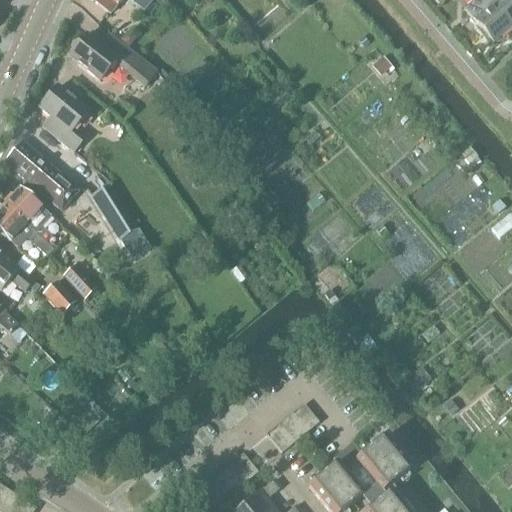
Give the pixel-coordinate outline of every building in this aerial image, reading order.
[(97,0),(94,4),(109,16),(121,0),(126,0),(143,13),(153,1),(151,0),(97,0)] [(213,0),(205,0),(195,9),(203,19),(218,6),(213,0)] [(510,28),(485,0),(474,0),(463,10),(492,44),(510,28)] [(511,0),(485,0),(510,28),(511,26),(511,0)] [(67,59),(99,84),(114,65),(144,89),(156,74),(107,35),(97,48),(84,38),(82,40),(81,39),(74,47),(75,49),(67,59)] [(38,111),(50,121),(43,129),(73,155),(82,144),(71,134),(87,115),(56,89),(38,111)] [(3,164),(60,213),(63,215),(57,222),(63,228),(61,229),(93,259),(100,251),(96,248),(104,239),(96,232),(97,231),(77,213),(76,213),(67,205),(78,193),(20,144),(3,164)] [(84,186),(106,205),(116,194),(95,175),(84,186)] [(18,190),(3,207),(39,240),(45,232),(31,220),(40,210),(18,190)] [(39,240),(3,207),(0,210),(0,235),(17,251),(26,241),(46,259),(52,252),(39,240)] [(0,293),(10,282),(24,294),(31,285),(10,267),(0,258),(0,293)] [(62,278),(83,303),(95,293),(74,268),(62,278)] [(42,296),(61,319),(75,307),(56,284),(42,296)] [(0,329),(9,337),(17,328),(5,315),(6,313),(0,308),(0,329)] [(303,406),(293,414),(308,433),(318,425),(303,406)] [(293,414),(284,421),(299,440),(308,433),(293,414)] [(284,421),(275,429),(290,448),(299,440),(284,421)] [(290,448),(275,429),(265,437),(280,455),(290,448)] [(383,438),(361,456),(355,462),(355,463),(381,494),(410,471),(383,438)] [(332,461),(336,465),(343,473),(355,463),(355,462),(361,456),(352,445),(332,461)] [(242,456),(232,464),(248,482),(257,474),(242,456)] [(232,464),(223,471),(238,490),(248,482),(232,464)] [(336,465),(307,488),(326,511),(344,511),(363,497),(343,473),(336,465)] [(223,471),(214,479),(229,497),(238,490),(223,471)] [(214,479),(205,486),(220,505),(229,497),(214,479)] [(236,511),(270,511),(273,510),(266,501),(281,489),(274,481),(236,511)] [(205,486),(195,494),(210,511),(211,511),(220,505),(205,486)] [(0,497),(0,511),(4,511),(15,497),(5,490),(0,497)] [(367,511),(404,511),(390,493),(367,511)] [(210,511),(195,494),(186,502),(194,511),(210,511)] [(4,511),(19,511),(25,503),(15,497),(4,511)] [(25,503),(19,511),(34,511),(35,510),(25,503)]
